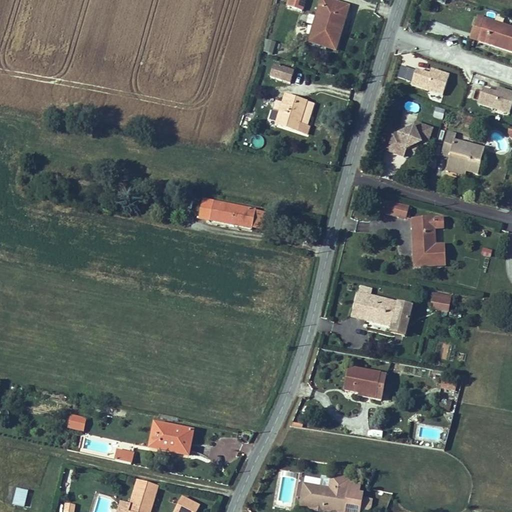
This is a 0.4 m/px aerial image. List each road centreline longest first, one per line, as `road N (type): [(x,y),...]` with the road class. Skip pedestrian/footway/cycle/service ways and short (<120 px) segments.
road 1 (tertiary): [(345,173),(299,374),(233,511)]
road 2 (track): [(0,441),(239,495)]
road 3 (tertiary): [(399,0),(345,173)]
road 4 (residential): [(345,173),(511,217)]
road 5 (unknown): [(389,27),(511,69)]
